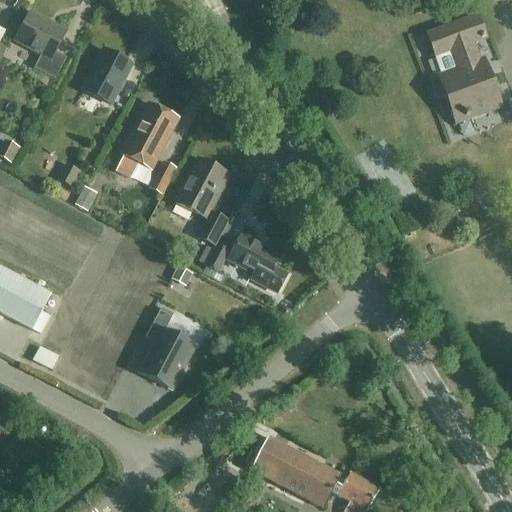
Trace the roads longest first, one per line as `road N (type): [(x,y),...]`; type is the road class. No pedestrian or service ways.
road 1 (tertiary): [(369,290),(217,19)]
road 2 (residential): [(158,468),(369,290)]
road 3 (tertiary): [(508,511),(369,290)]
road 4 (residential): [(158,468),(140,449),(0,371)]
